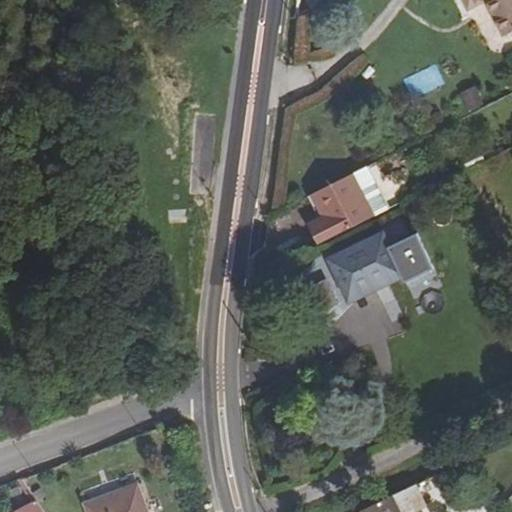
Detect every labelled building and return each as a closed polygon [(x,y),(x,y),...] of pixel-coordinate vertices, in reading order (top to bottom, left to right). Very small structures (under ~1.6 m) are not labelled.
[(511,32),(511,0),(465,0),(470,9),(487,0),(506,36),(511,32)] [(413,100),(445,84),(436,64),(403,80),(413,100)] [(469,110),(484,103),(478,88),(463,94),(469,110)] [(395,148),(379,155),(399,197),(415,189),(395,148)] [(399,197),(379,155),(339,175),(352,201),(336,210),(343,224),(399,197)] [(380,269),(383,276),(420,258),(402,219),(349,244),(365,277),(380,269)] [(368,283),(383,276),(380,269),(365,277),(368,283)] [(390,511),(393,511),(422,499),(421,495),(444,484),(437,468),(382,494),(390,511)] [(152,511),(143,485),(101,501),(107,511),(152,511)] [(390,511),(382,494),(376,497),(383,511),(390,511)] [(428,511),(422,499),(393,511),(428,511)] [(107,511),(101,501),(89,504),(91,511),(107,511)] [(48,511),(43,503),(26,511),(48,511)]
